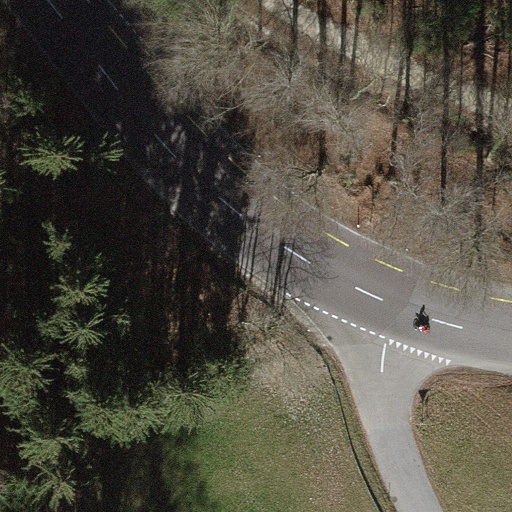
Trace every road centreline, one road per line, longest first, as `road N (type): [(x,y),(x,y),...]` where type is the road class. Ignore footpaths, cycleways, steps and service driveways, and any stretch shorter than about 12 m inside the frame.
road 1 (tertiary): [(368,303),(317,277),(66,0)]
road 2 (track): [(511,120),(470,116),(260,0)]
road 3 (unclassified): [(368,303),(365,379),(406,511)]
road 4 (track): [(195,145),(129,0)]
road 5 (tertiary): [(511,339),(463,336),(368,303)]
